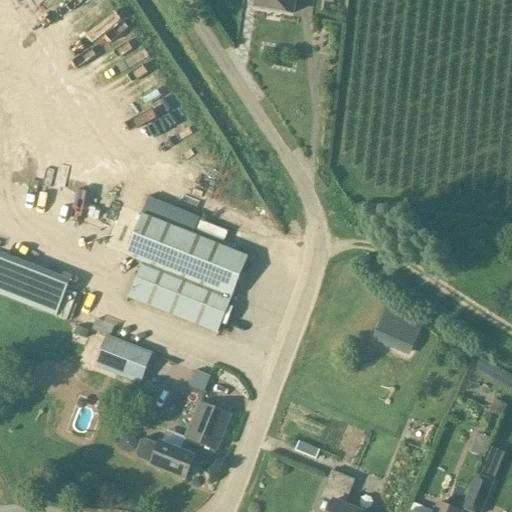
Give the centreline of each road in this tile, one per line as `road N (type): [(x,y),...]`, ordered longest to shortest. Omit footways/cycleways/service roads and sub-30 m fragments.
road 1 (unclassified): [(183,0),(308,196),(323,245),(228,511)]
road 2 (track): [(323,245),(397,257),(511,330)]
